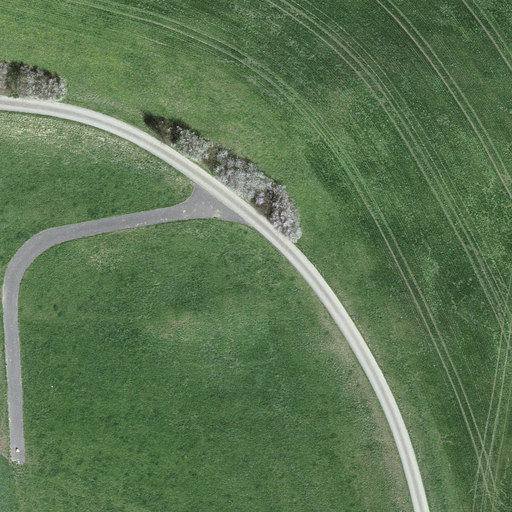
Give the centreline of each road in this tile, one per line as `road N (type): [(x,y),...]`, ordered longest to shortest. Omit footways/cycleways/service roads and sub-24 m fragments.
road 1 (unclassified): [(0,101),(136,135),(298,260),(364,358),(408,456),(419,511)]
road 2 (track): [(18,461),(9,312),(19,258),(72,231),(201,208),(221,194)]
